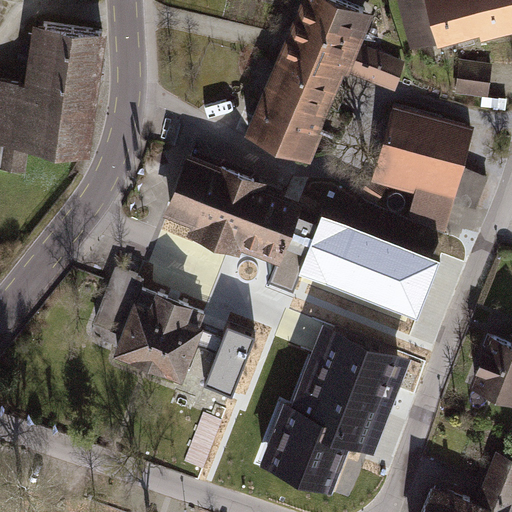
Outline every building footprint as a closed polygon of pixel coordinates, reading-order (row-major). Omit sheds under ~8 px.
[(305,0),(280,58),(307,69),(336,0),(305,0)] [(365,8),(346,0),(336,0),(307,69),(334,81),(342,64),(341,64),(342,61),(365,8)] [(511,0),(406,0),(419,43),(485,25),(488,34),(509,29),(507,20),(511,18),(511,0)] [(342,61),(357,67),(364,48),(356,44),(370,10),(365,8),(342,61)] [(0,78),(0,163),(24,168),(27,142),(86,150),(103,29),(45,21),(43,35),(30,32),(22,82),(0,78)] [(403,62),(364,48),(357,67),(396,81),(403,62)] [(280,58),(261,103),(315,126),(334,81),(307,69),(280,58)] [(491,63),(461,59),(458,89),(487,93),(491,63)] [(304,152),(315,126),(261,103),(250,129),(304,152)] [(394,107),(376,172),(422,184),(413,214),(443,226),(452,200),(476,205),(487,176),(461,164),(472,128),(394,107)] [(191,156),(171,207),(202,219),(198,230),(235,244),(239,233),(282,250),(299,203),(256,186),(254,181),(255,178),(223,166),(222,169),(191,156)] [(385,185),(371,176),(363,190),(377,198),(385,185)] [(323,206),(300,264),(418,310),(441,253),(323,206)] [(97,320),(126,330),(141,292),(156,298),(158,293),(141,286),(142,276),(118,267),(97,320)] [(159,291),(158,293),(156,298),(141,292),(126,330),(119,348),(180,372),(205,311),(189,305),(190,303),(159,291)] [(256,331),(228,320),(205,379),(233,390),(256,331)] [(398,349),(336,324),(318,369),(328,373),(314,409),(293,401),(286,421),(292,423),(285,442),(278,440),(271,460),(328,482),(347,434),(362,440),(398,349)] [(511,341),(493,334),(475,378),(511,392),(511,341)] [(431,488),(422,511),(505,511),(511,495),(511,457),(500,453),(478,507),(469,503),(471,497),(464,494),(461,500),(431,488)]
